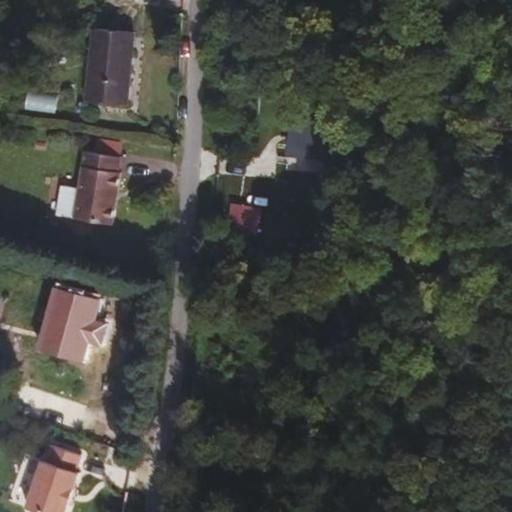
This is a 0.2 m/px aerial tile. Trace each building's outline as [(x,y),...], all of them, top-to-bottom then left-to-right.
[(97,29),(92,78),(133,85),(138,33),(97,29)] [(131,106),(133,85),(92,78),(90,101),(131,106)] [(86,152),(79,189),(73,219),(113,226),(122,175),(118,174),(121,157),(86,152)] [(358,157),(354,186),(391,191),(394,161),(358,157)] [(73,219),(79,189),(63,186),(58,216),(73,219)] [(57,469),(50,487),(85,502),(86,498),(93,484),(90,482),(97,466),(68,453),(61,471),(57,469)] [(80,511),(85,502),(50,487),(38,511),(80,511)] [(85,511),(90,504),(85,502),(80,511),(85,511)]
